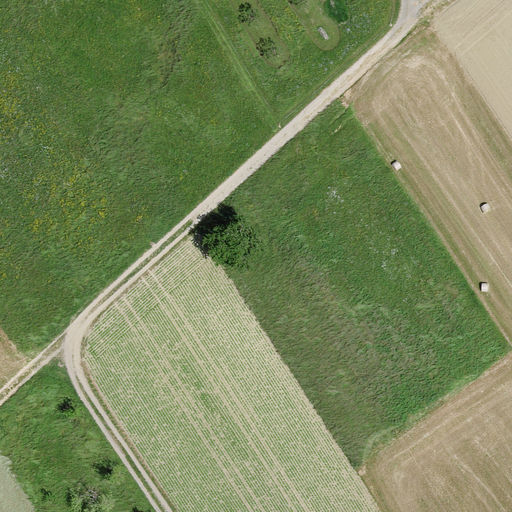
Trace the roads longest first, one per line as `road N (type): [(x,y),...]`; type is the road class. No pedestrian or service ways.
road 1 (track): [(431,0),(0,395)]
road 2 (track): [(72,329),(77,381),(163,511)]
